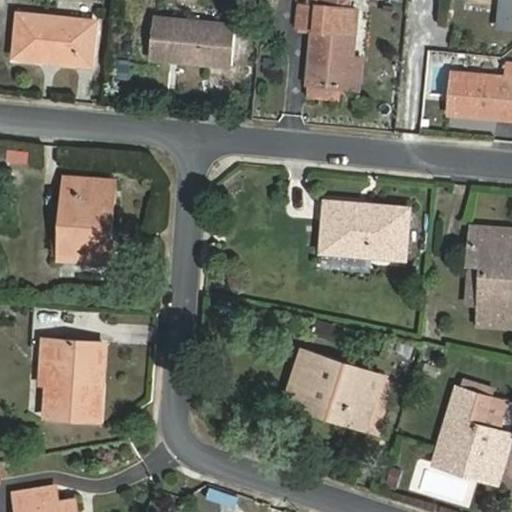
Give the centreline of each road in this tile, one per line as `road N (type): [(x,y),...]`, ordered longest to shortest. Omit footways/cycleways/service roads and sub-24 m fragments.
road 1 (residential): [(197,136),(177,414),(185,440),(204,457),(367,511)]
road 2 (residential): [(197,136),(511,164)]
road 3 (residential): [(0,116),(197,136)]
